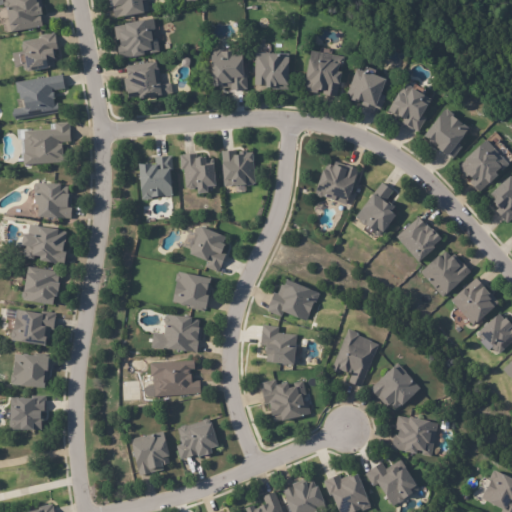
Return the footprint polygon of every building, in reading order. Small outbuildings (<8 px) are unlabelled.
[(37,0),(38,3),(39,5),(36,5),(39,27),(3,32),(0,11),(0,5),(4,5),(3,0),(37,0)] [(145,0),(145,1),(147,0),(149,13),(115,19),(113,8),(111,8),(109,0),(145,0)] [(153,27),(152,29),(148,30),(150,38),(156,38),(158,51),(149,52),(148,48),(143,49),(144,53),(130,55),(131,56),(118,58),(116,44),(117,44),(117,39),(115,39),(112,26),(121,24),(120,22),(152,16),(153,27)] [(55,38),(57,49),(52,50),(54,66),(47,67),(47,65),(43,66),(27,68),(23,69),(23,67),(21,55),(20,51),(23,51),(21,41),(25,40),(25,39),(39,37),(39,34),(54,32),(55,38)] [(241,54),(243,76),(247,76),(248,90),(232,92),(231,89),(221,90),(221,86),(212,87),(210,51),(222,50),(222,52),(234,51),(234,55),(241,54)] [(269,53),(286,54),(285,89),(272,89),(272,86),(262,86),(262,85),(253,84),(254,53),(265,53),(265,52),(269,53)] [(333,98),(324,97),(325,92),(319,92),(318,95),(305,93),(307,81),(305,81),(308,60),(310,60),(311,53),(344,58),(343,67),(337,66),(336,72),(340,73),(338,85),(340,85),(338,99),(333,98)] [(126,77),(126,75),(125,75),(124,71),(125,70),(125,67),(155,62),(156,68),(157,68),(159,77),(152,78),(153,83),(157,83),(158,94),(137,97),(136,95),(125,97),(122,78),(126,78),(126,77)] [(381,76),(382,76),(376,93),(384,95),(379,110),(373,108),(373,109),(360,105),(362,101),(355,99),(354,100),(348,98),(349,97),(345,95),(354,67),(381,76)] [(62,76),(64,88),(51,90),(52,99),(51,99),(52,105),(57,104),(58,112),(9,119),(8,108),(18,107),(16,92),(15,92),(13,81),(62,74),(62,76)] [(417,131),(401,123),(403,118),(387,110),(391,102),(389,101),(395,90),(397,91),(402,81),(410,85),(411,82),(420,87),(417,92),(429,97),(426,104),(423,103),(417,113),(424,117),(417,131)] [(467,129),(456,144),(460,147),(452,159),(424,140),(425,139),(421,136),(435,115),(437,117),(442,110),(444,111),(444,110),(450,113),(449,116),(467,128),(467,129)] [(70,124),(71,141),(62,142),(62,157),(68,157),(68,163),(22,165),(22,153),(23,152),(22,139),(23,139),(23,130),(54,129),(54,123),(70,122),(70,124)] [(478,191),(469,182),(471,180),(467,176),(465,177),(456,168),(464,160),(462,158),(476,143),(478,145),(483,139),(507,163),(500,170),(497,167),(492,171),(495,174),(487,182),(488,183),(479,192),(478,191)] [(234,155),(239,154),(239,153),(245,152),(245,154),(251,153),(252,162),(253,162),(256,187),(246,188),(246,186),(223,188),(223,181),(221,181),(219,163),(222,162),(221,153),(233,151),(233,155),(234,155)] [(194,153),(195,156),(203,156),(203,159),(212,158),(212,162),(211,162),(213,184),(214,184),(214,187),(212,189),(209,189),(207,188),(207,185),(205,185),(206,191),(195,192),(195,189),(190,189),(188,188),(186,188),(184,169),(181,170),(179,155),(183,155),(183,154),(194,153)] [(168,196),(151,196),(151,199),(141,199),(136,163),(149,163),(149,164),(155,164),(155,157),(171,157),(171,170),(169,170),(170,196),(168,196)] [(335,165),(344,168),(346,165),(358,170),(347,197),(347,199),(348,199),(346,205),(327,197),(324,196),(321,197),(317,196),(316,194),(315,194),(316,185),(322,169),(324,170),(326,163),(329,164),(329,162),(335,165)] [(511,218),(506,224),(495,212),(498,209),(495,206),(491,201),(495,197),(490,191),(506,175),(511,181),(511,218)] [(66,196),(66,197),(72,197),(71,209),(72,209),(71,222),(35,219),(36,206),(31,206),(32,197),(34,197),(34,194),(35,194),(35,185),(40,185),(40,184),(67,186),(66,196)] [(383,184),(394,192),(387,201),(393,206),(389,212),(394,216),(382,232),(384,234),(381,238),(354,218),(372,193),(374,195),(382,184),(383,184)] [(419,218),(426,226),(427,225),(439,238),(431,246),(433,247),(417,262),(409,254),(410,253),(396,238),(418,217),(419,218)] [(63,241),(62,250),(66,251),(63,264),(23,257),(21,253),(22,249),(24,247),(24,244),(17,243),(19,231),(26,232),(27,223),(55,227),(55,229),(65,231),(63,241)] [(223,234),(216,250),(224,253),(217,272),(186,259),(189,250),(188,249),(192,241),(190,241),(194,232),(193,232),(196,223),(223,234)] [(452,258),(455,262),(458,260),(461,264),(462,263),(470,272),(445,293),(447,294),(442,298),(420,272),(445,251),(449,256),(450,255),(452,258)] [(61,272),(59,283),(60,283),(58,296),(52,296),(51,305),(22,299),(24,291),(21,290),(24,272),(27,272),(28,266),(61,272)] [(210,285),(207,296),(205,296),(204,299),(206,299),(203,311),(170,303),(175,281),(173,280),(175,273),(176,273),(177,270),(207,278),(206,284),(210,285)] [(317,292),(317,293),(318,293),(315,302),(312,301),(308,312),(309,313),(306,321),(283,311),(280,317),(266,311),(268,305),(266,304),(272,292),(276,293),(282,277),(317,292)] [(477,280),(481,285),(481,286),(488,294),(489,292),(498,302),(493,307),(492,307),(476,321),(477,323),(473,326),(451,301),(457,296),(456,294),(463,287),(464,288),(475,278),(477,280)] [(53,318),(52,329),(48,328),(46,339),(41,338),(41,340),(40,343),(40,344),(8,339),(8,338),(7,336),(8,331),(10,330),(7,329),(9,316),(12,316),(14,308),(39,312),(40,310),(54,312),(53,318)] [(201,329),(200,341),(197,341),(195,352),(160,347),(163,325),(164,326),(166,313),(198,318),(197,327),(201,327),(201,329)] [(500,318),(500,319),(501,318),(508,326),(511,322),(511,342),(496,356),(483,341),(482,342),(477,337),(479,336),(475,331),(496,313),(500,318)] [(294,345),(294,347),(300,347),(299,357),(297,356),(297,364),(291,363),(290,364),(265,361),(266,353),(261,352),(261,344),(258,344),(260,324),(277,326),(277,332),(296,334),(294,345)] [(358,387),(348,383),(353,372),(350,371),(349,374),(341,371),(339,374),(331,371),(348,329),(358,334),(357,336),(371,342),(378,345),(360,388),(358,387)] [(46,359),(44,381),(39,381),(39,387),(8,385),(8,382),(6,382),(7,361),(10,361),(11,353),(44,355),(44,357),(46,358),(46,359)] [(189,377),(189,381),(198,380),(199,393),(152,396),(151,388),(150,375),(147,375),(147,363),(192,360),(192,369),(188,369),(189,377)] [(511,379),(503,370),(511,361),(511,379)] [(398,375),(400,377),(404,374),(406,375),(419,390),(394,411),(389,406),(386,409),(370,392),(391,368),(398,375)] [(305,395),(299,397),(301,405),(307,404),(309,413),(272,423),(271,416),(269,416),(267,409),(266,405),(264,406),(260,390),(263,389),(261,384),(274,381),(275,385),(284,383),(285,389),(293,387),(292,384),(301,382),(305,395)] [(45,401),(45,413),(39,413),(39,419),(42,419),(42,424),(41,424),(40,431),(30,431),(30,429),(29,429),(29,430),(20,429),(20,431),(7,430),(8,421),(5,421),(6,406),(11,406),(12,398),(30,398),(30,396),(44,396),(44,400),(45,400),(45,401)] [(436,423),(430,456),(421,454),(421,451),(417,450),(416,453),(390,448),(396,416),(406,417),(406,416),(424,419),(424,421),(436,423)] [(217,445),(209,448),(210,452),(196,456),(196,455),(180,460),(176,447),(180,445),(178,437),(180,436),(177,429),(181,428),(181,427),(187,425),(187,426),(209,419),(217,445)] [(160,469),(150,471),(150,472),(138,474),(137,468),(135,469),(132,456),(129,442),(141,439),(140,435),(163,430),(169,462),(161,464),(162,468),(160,469)] [(381,462),(386,469),(394,464),(396,469),(402,465),(414,484),(415,483),(417,487),(416,491),(413,493),(411,493),(410,491),(402,496),(404,499),(399,503),(398,501),(391,506),(376,483),(372,485),(364,473),(369,469),(368,469),(380,461),(381,462)] [(511,511),(502,511),(503,511),(482,501),(486,493),(483,491),(494,471),(511,480),(511,511)] [(323,481),(325,480),(325,479),(338,474),(341,482),(347,479),(346,477),(355,473),(369,508),(361,511),(360,509),(351,511),(336,511),(330,495),(329,496),(323,481)] [(322,511),(289,511),(284,500),(286,499),(282,491),(293,486),(292,484),(303,479),(305,483),(313,479),(326,510),(322,511)] [(245,511),(244,508),(252,505),(254,509),(258,507),(258,506),(263,504),(260,497),(274,491),(282,511),(245,511)]
